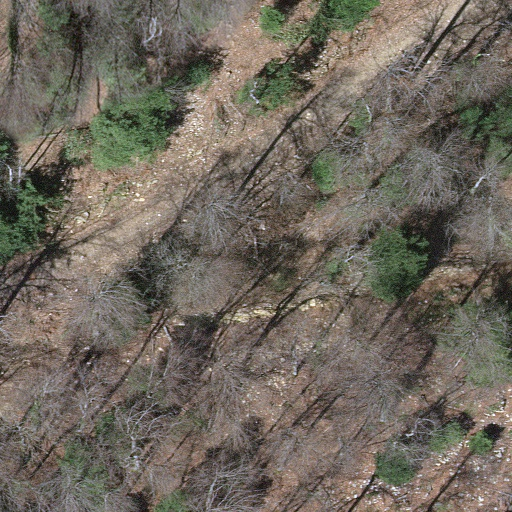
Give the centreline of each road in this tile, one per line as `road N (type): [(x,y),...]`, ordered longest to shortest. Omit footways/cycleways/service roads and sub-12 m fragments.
road 1 (track): [(469,0),(134,208),(0,278)]
road 2 (track): [(0,398),(321,301),(511,270)]
